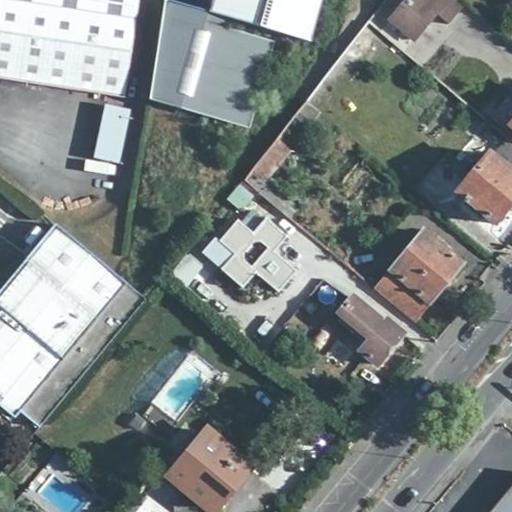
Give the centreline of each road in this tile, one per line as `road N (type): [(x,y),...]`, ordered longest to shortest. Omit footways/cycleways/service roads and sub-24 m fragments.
road 1 (secondary): [(511,305),(339,511)]
road 2 (secondary): [(394,511),(511,373)]
